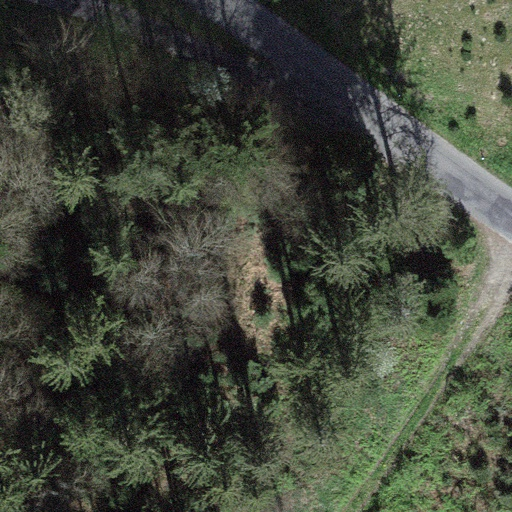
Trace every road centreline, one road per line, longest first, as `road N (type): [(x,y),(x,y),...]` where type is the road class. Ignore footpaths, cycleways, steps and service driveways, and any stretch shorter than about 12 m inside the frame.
road 1 (residential): [(383,123),(42,0)]
road 2 (tertiary): [(383,123),(203,0)]
road 3 (tertiary): [(511,211),(383,123)]
